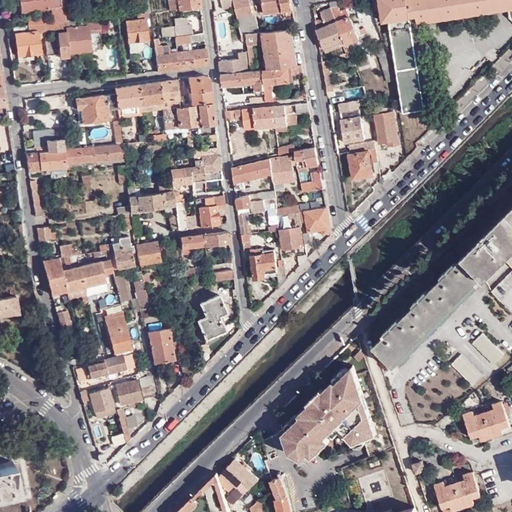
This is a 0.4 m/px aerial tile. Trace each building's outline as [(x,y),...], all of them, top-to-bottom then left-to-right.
[(61,6),(59,0),(21,0),(22,10),(61,6)] [(168,0),(169,9),(200,5),(200,1),(199,0),(168,0)] [(240,32),(241,32),(246,32),(260,31),(255,13),(252,14),(247,0),(232,0),(234,6),(235,6),(240,32)] [(261,0),(263,7),(279,5),(280,10),(292,9),(291,0),(261,0)] [(511,0),(379,0),(383,21),(386,20),(403,112),(425,108),(410,17),(455,9),(511,0)] [(410,17),(425,108),(432,107),(418,23),(487,13),(508,9),(511,8),(511,0),(455,9),(410,17)] [(279,5),(263,7),(263,13),(280,10),(279,5)] [(337,5),(330,7),(343,38),(345,43),(366,35),(362,26),(355,29),(345,7),(340,9),(337,5)] [(343,38),(330,7),(321,11),(323,16),(326,23),(316,28),(319,48),(323,47),(343,38)] [(144,13),(135,13),(136,19),(126,20),(128,40),(148,38),(146,18),(150,17),(150,12),(144,13)] [(37,23),(42,22),(41,15),(29,16),(29,23),(37,23)] [(186,15),(174,16),(174,25),(160,26),(160,36),(191,32),(190,23),(187,23),(186,15)] [(323,16),(314,20),(316,28),(326,23),(323,16)] [(42,22),(43,30),(63,28),(62,20),(56,21),(42,22)] [(100,30),(99,22),(86,23),(86,26),(65,27),(66,32),(57,32),(57,37),(45,38),(47,54),(59,52),(59,57),(68,56),(68,53),(91,50),(89,32),(100,30)] [(28,23),(13,25),(14,31),(28,30),(28,23)] [(40,53),(38,30),(37,23),(29,23),(28,23),(28,30),(14,31),(17,55),(40,53)] [(220,73),(222,85),(254,81),(254,89),(264,87),(259,68),(254,68),(251,42),(264,41),(268,67),(288,65),(296,64),(290,28),(260,31),(246,32),(247,39),(251,69),(249,69),(220,73)] [(190,45),(192,65),(206,63),(204,48),(198,48),(198,41),(204,40),(203,32),(189,34),(189,42),(190,45)] [(178,43),(189,42),(189,34),(177,35),(178,43)] [(345,43),(343,38),(323,47),(325,52),(345,43)] [(177,51),(179,67),(192,65),(190,45),(180,46),(180,51),(177,51)] [(219,60),(220,73),(249,69),(246,50),(238,51),(239,58),(219,60)] [(155,54),(157,70),(179,67),(177,51),(155,54)] [(328,58),(321,59),(327,91),(334,90),(328,58)] [(262,67),(264,87),(264,93),(265,100),(272,99),(270,81),(290,79),(288,65),(268,67),(262,67)] [(204,74),(187,76),(190,103),(187,104),(190,124),(198,123),(199,125),(214,123),(209,79),(204,74)] [(176,78),(159,80),(161,100),(162,107),(178,105),(176,78)] [(159,80),(138,83),(141,103),(161,100),(159,80)] [(138,83),(114,86),(115,91),(117,106),(141,103),(138,83)] [(345,98),(358,96),(356,88),(344,90),(345,98)] [(117,106),(115,91),(75,96),(77,108),(80,108),(82,121),(91,120),(95,122),(101,122),(102,118),(110,117),(109,107),(117,106)] [(248,94),(249,102),(265,100),(264,93),(248,94)] [(22,100),(23,113),(41,112),(42,127),(49,126),(47,99),(22,100)] [(308,102),(294,103),(295,111),(310,110),(308,102)] [(141,103),(117,106),(118,116),(142,112),(141,103)] [(178,105),(162,107),(165,128),(189,125),(190,124),(187,104),(178,105)] [(284,104),(273,105),(275,124),(294,122),(293,111),(285,111),(284,104)] [(275,124),(273,105),(225,109),(226,118),(243,116),(244,128),(275,124)] [(364,138),(359,107),(340,110),(342,119),(340,119),(344,141),(364,138)] [(386,110),(385,107),(373,109),(379,142),(387,141),(388,145),(398,143),(393,110),(386,110)] [(146,141),(145,134),(130,136),(130,142),(146,141)] [(240,136),(229,137),(231,156),(241,154),(240,136)] [(65,148),(64,137),(48,138),(48,144),(37,145),(38,151),(63,148),(65,148)] [(368,148),(374,147),(373,140),(348,144),(350,151),(368,148)] [(117,143),(92,146),(94,160),(95,160),(124,157),(123,143),(117,143)] [(220,177),(216,144),(192,147),(193,156),(194,163),(195,165),(201,165),(202,179),(220,177)] [(294,144),(278,148),(278,154),(295,149),(294,144)] [(92,146),(65,148),(63,148),(65,163),(90,161),(94,160),(92,146)] [(316,146),(296,152),(298,165),(298,167),(308,165),(319,164),(316,146)] [(374,148),(377,161),(386,160),(384,146),(374,148)] [(373,161),(377,161),(374,148),(374,147),(368,148),(368,150),(348,153),(353,177),(373,174),(370,153),(371,153),(373,161)] [(38,151),(25,152),(28,170),(40,168),(65,165),(65,163),(63,148),(38,151)] [(298,165),(296,152),(270,158),(272,174),(273,181),(295,177),(293,165),(298,165)] [(194,163),(193,156),(179,158),(179,165),(194,163)] [(232,166),(235,189),(244,187),(243,180),(272,174),(270,158),(232,166)] [(171,183),(202,179),(201,165),(195,165),(170,169),(171,183)] [(302,191),(323,188),(319,167),(316,167),(316,169),(314,170),(316,181),(301,184),(302,191)] [(119,184),(127,183),(125,169),(117,170),(119,184)] [(88,173),(81,173),(83,186),(90,186),(88,173)] [(273,181),(274,186),(295,182),(295,177),(273,181)] [(128,194),(129,198),(130,211),(132,223),(137,222),(135,209),(174,204),(173,200),(171,183),(154,184),(154,191),(128,194)] [(251,200),(263,198),(269,197),(269,198),(275,197),(274,191),(250,194),(251,200)] [(215,203),(223,202),(222,194),(200,196),(201,205),(215,203)] [(253,212),(265,210),(265,207),(263,198),(251,200),(250,194),(237,197),(238,207),(252,206),(253,212)] [(286,205),(296,204),(295,196),(286,197),(286,205)] [(265,207),(276,205),(275,197),(273,197),(274,203),(270,203),(269,198),(269,197),(263,198),(265,207)] [(117,206),(117,213),(123,212),(130,211),(129,198),(118,199),(119,206),(117,206)] [(175,213),(176,227),(185,227),(182,199),(173,200),(174,204),(175,213)] [(200,225),(218,223),(215,203),(201,205),(198,205),(200,225)] [(276,209),(277,215),(279,214),(299,211),(298,205),(276,209)] [(247,213),(253,212),(252,206),(238,207),(239,214),(247,213)] [(322,232),(331,230),(326,206),(299,211),(300,216),(301,221),(306,221),(307,226),(302,227),(306,251),(310,245),(308,230),(321,227),(322,232)] [(511,207),(465,255),(481,271),(484,275),(484,276),(505,255),(511,248),(511,207)] [(130,211),(123,212),(125,232),(133,230),(132,223),(130,211)] [(300,216),(299,211),(279,214),(280,220),(300,216)] [(170,225),(176,227),(175,213),(168,214),(170,225)] [(242,233),(248,232),(250,232),(247,213),(239,214),(242,233)] [(47,224),(36,226),(38,240),(56,237),(55,230),(49,230),(47,224)] [(302,245),(298,224),(280,227),(284,248),(302,245)] [(205,244),(213,243),(228,241),(228,240),(227,231),(202,234),(203,243),(204,245),(205,244)] [(251,240),(250,232),(248,232),(242,233),(243,241),(249,240),(251,240)] [(117,239),(110,241),(116,266),(133,263),(126,233),(117,235),(117,239)] [(203,243),(202,234),(180,237),(181,247),(194,246),(204,245),(203,243)] [(155,238),(134,243),(138,262),(159,258),(155,238)] [(105,242),(106,248),(107,251),(109,258),(111,268),(113,274),(117,273),(116,266),(110,241),(105,242)] [(57,245),(59,255),(73,253),(71,243),(57,245)] [(277,270),(279,285),(286,278),(285,264),(276,264),(274,246),(263,248),(263,246),(250,248),(254,277),(265,276),(265,271),(277,270)] [(481,271),(465,255),(456,264),(454,262),(440,276),(442,278),(428,292),(426,291),(411,305),(414,307),(401,321),(399,319),(384,334),(385,336),(374,347),(393,366),(410,349),(436,323),(463,296),(464,295),(484,275),(481,271)] [(52,256),(40,259),(45,277),(60,271),(56,256),(52,256)] [(107,290),(105,280),(106,280),(104,273),(112,271),(111,268),(109,258),(77,267),(82,285),(83,286),(84,286),(87,295),(107,290)] [(27,261),(20,262),(21,267),(23,267),(26,279),(31,277),(27,261)] [(83,286),(82,285),(77,267),(60,271),(65,289),(66,291),(83,286)] [(213,279),(233,277),(232,268),(212,270),(213,279)] [(60,271),(45,277),(50,294),(65,289),(60,271)] [(121,272),(117,273),(113,274),(119,300),(128,298),(121,272)] [(14,282),(2,283),(1,276),(0,275),(0,312),(18,311),(14,282)] [(140,313),(149,311),(142,281),(133,283),(140,313)] [(84,303),(87,302),(83,286),(66,291),(67,295),(68,298),(82,295),(84,303)] [(225,310),(217,292),(198,301),(204,314),(196,317),(205,336),(224,327),(218,314),(225,310)] [(58,304),(53,305),(62,334),(71,331),(64,308),(61,309),(60,305),(59,305),(58,304)] [(115,355),(131,350),(131,347),(120,304),(104,308),(115,355)] [(174,357),(167,325),(147,328),(154,361),(174,357)] [(482,332),(472,342),(494,363),(504,354),(482,332)] [(100,351),(99,347),(97,340),(86,343),(87,346),(85,347),(87,355),(100,351)] [(127,368),(123,353),(103,358),(104,361),(87,365),(90,375),(107,370),(108,373),(127,368)] [(461,354),(451,363),(472,385),(482,376),(461,354)] [(298,407),(281,423),(288,444),(300,451),(306,445),(311,450),(340,422),(352,435),(377,427),(352,355),(336,373),(332,372),(321,381),(319,380),(313,386),(307,392),(308,394),(296,405),(298,407)] [(153,395),(149,375),(144,376),(142,369),(136,371),(137,373),(138,377),(143,398),(153,395)] [(88,379),(108,373),(107,370),(90,375),(87,375),(88,379)] [(138,377),(137,373),(126,376),(127,380),(115,383),(120,403),(139,398),(134,378),(138,377)] [(111,405),(107,387),(88,393),(94,410),(111,405)] [(87,399),(84,388),(78,389),(81,400),(87,399)] [(501,400),(494,403),(495,406),(472,414),(471,411),(463,413),(471,437),(479,434),(481,440),(504,432),(502,426),(509,424),(501,400)] [(130,437),(127,427),(124,416),(122,408),(116,409),(125,442),(130,437)] [(137,424),(135,414),(124,416),(127,427),(137,424)] [(235,458),(218,476),(219,481),(225,499),(228,501),(228,503),(230,508),(257,479),(235,458)] [(412,463),(416,473),(424,470),(421,461),(412,463)] [(11,462),(0,464),(0,490),(17,486),(11,462)] [(229,511),(225,499),(219,481),(218,476),(217,470),(175,511),(229,511)] [(471,471),(464,473),(465,475),(441,483),(440,481),(432,484),(440,507),(448,504),(450,509),(474,501),(472,496),(479,493),(471,471)] [(275,498),(278,511),(292,511),(288,494),(281,476),(272,479),(279,497),(275,498)] [(261,498),(249,508),(250,511),(254,511),(264,510),(261,498)]
